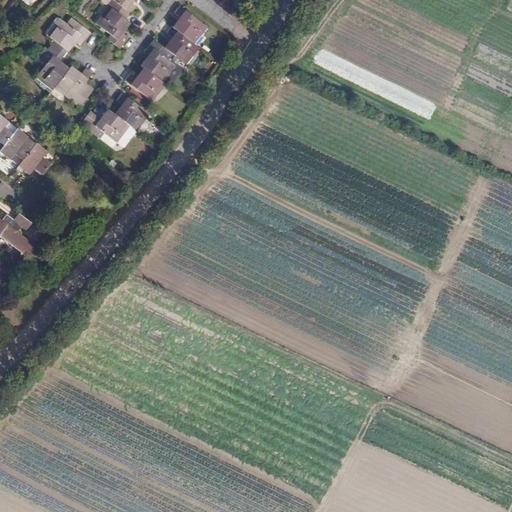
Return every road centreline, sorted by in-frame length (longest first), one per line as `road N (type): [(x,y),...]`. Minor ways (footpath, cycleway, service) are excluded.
road 1 (unclassified): [(0,368),(178,158),(287,0)]
road 2 (track): [(319,511),(369,426),(109,301)]
road 3 (track): [(178,158),(421,277),(398,333)]
road 4 (track): [(49,369),(210,171)]
road 5 (track): [(247,62),(292,61),(336,0)]
